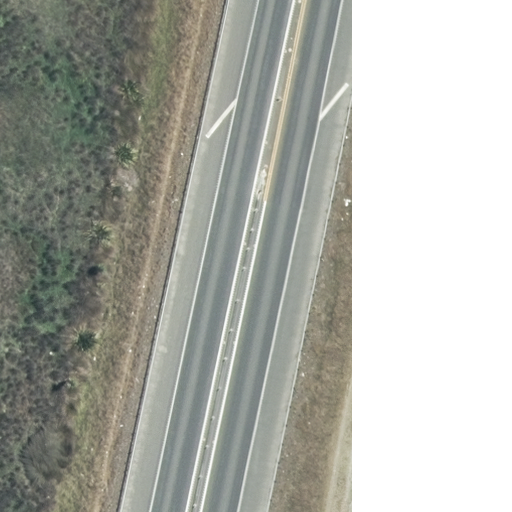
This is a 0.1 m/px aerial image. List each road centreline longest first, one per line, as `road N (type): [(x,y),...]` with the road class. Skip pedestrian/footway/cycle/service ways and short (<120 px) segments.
road 1 (trunk): [(166,511),(275,0)]
road 2 (trunk): [(319,0),(215,511)]
